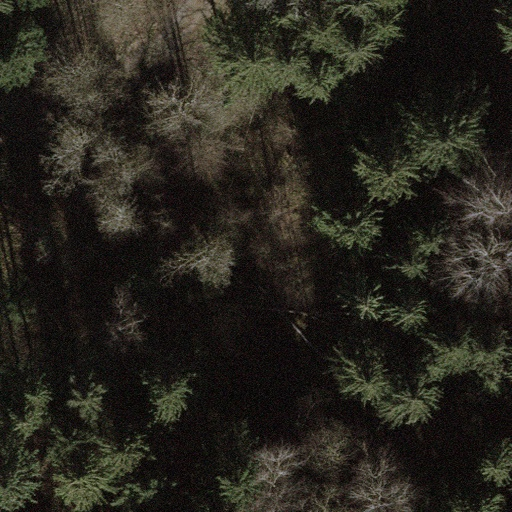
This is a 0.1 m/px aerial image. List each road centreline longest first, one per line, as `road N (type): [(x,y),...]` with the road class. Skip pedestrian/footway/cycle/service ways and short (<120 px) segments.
road 1 (track): [(196,26),(387,130),(511,166)]
road 2 (track): [(0,131),(82,104),(196,26),(203,0)]
